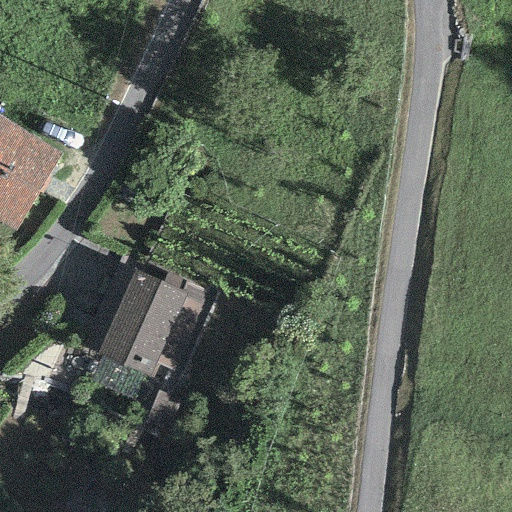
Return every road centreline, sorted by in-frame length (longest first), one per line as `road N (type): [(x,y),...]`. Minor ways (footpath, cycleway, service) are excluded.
road 1 (residential): [(368,511),(429,0)]
road 2 (residential): [(183,0),(62,231),(0,299)]
